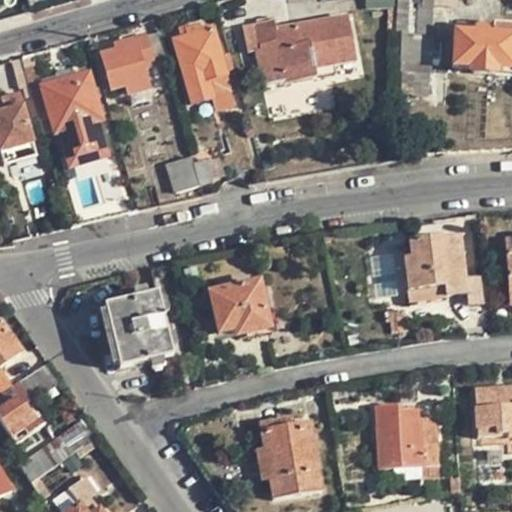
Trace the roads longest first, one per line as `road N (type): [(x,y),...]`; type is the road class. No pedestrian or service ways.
road 1 (residential): [(511,183),(300,207),(16,268)]
road 2 (residential): [(120,428),(334,369),(511,348)]
road 3 (residential): [(16,268),(27,297),(120,428)]
road 4 (residential): [(0,45),(154,0)]
